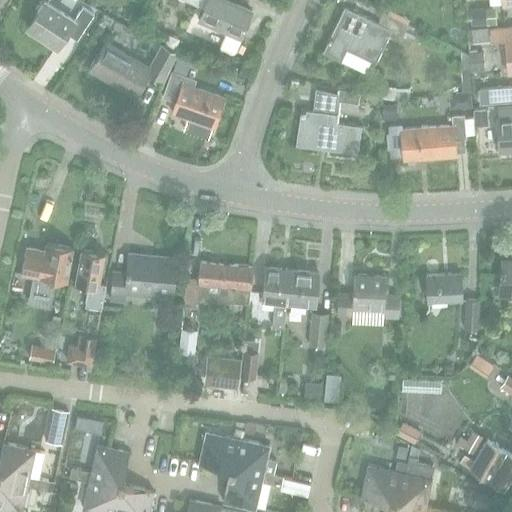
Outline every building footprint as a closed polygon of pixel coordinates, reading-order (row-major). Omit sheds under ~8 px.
[(72,20),(43,0),(26,27),(57,48),(66,33),(76,40),(93,15),(81,7),(72,20)] [(220,46),(234,51),(251,10),(225,0),(189,0),(204,7),(199,19),(227,31),(220,46)] [(377,22),(344,6),(329,36),(328,36),(326,40),(327,40),(322,51),(340,60),(345,49),(374,63),(387,36),(398,41),(407,23),(382,12),(377,22)] [(511,25),(490,27),(491,40),(504,39),(507,74),(511,73),(511,25)] [(134,95),(148,71),(150,68),(149,67),(105,42),(89,69),(134,95)] [(150,68),(148,71),(164,79),(179,54),(162,44),(149,67),(150,68)] [(213,127),(223,97),(192,86),(194,80),(172,72),(163,97),(175,101),(172,112),(188,118),(184,129),(209,137),(212,126),(213,127)] [(337,100),(337,93),(315,87),(312,109),(300,108),(299,113),(301,144),(357,152),(360,125),(336,121),(339,100),(337,100)] [(511,104),(497,106),(498,119),(496,119),(498,152),(511,150),(511,104)] [(465,138),(463,114),(451,115),(447,116),(448,121),(451,121),(451,125),(401,128),(401,123),(388,124),(389,132),(386,132),(387,147),(390,147),(390,154),(402,153),(403,158),(455,154),(453,139),(465,138)] [(66,281),(72,246),(46,241),(45,249),(26,246),(21,272),(34,275),(29,301),(49,305),(54,278),(66,281)] [(101,307),(106,283),(99,281),(105,252),(81,248),(75,282),(89,285),(86,305),(101,307)] [(144,288),(143,293),(172,295),(176,257),(129,253),(127,272),(113,271),(110,299),(125,300),(126,287),(144,288)] [(248,303),(252,265),(201,260),(199,277),(186,276),(184,301),(196,302),(197,298),(248,303)] [(511,260),(502,260),(500,292),(511,292),(511,260)] [(286,301),(289,269),(265,266),(262,298),(273,300),(271,325),(283,326),(286,301)] [(289,269),(286,301),(314,304),(318,272),(289,269)] [(427,301),(462,299),(460,271),(426,273),(427,301)] [(385,293),(385,275),(353,274),(352,292),(338,291),(337,313),(352,313),(352,306),(383,307),(383,315),(398,315),(399,294),(385,293)] [(478,328),(479,299),(466,298),(465,327),(478,328)] [(327,313),(311,311),(308,343),(324,344),(327,313)] [(90,364),(96,335),(80,332),(78,344),(70,343),(67,360),(90,364)] [(32,344),(29,357),(53,361),(56,348),(32,344)] [(254,375),(257,352),(244,350),(241,374),(254,375)] [(511,391),(511,375),(510,374),(502,385),(511,391)] [(69,412),(52,409),(46,439),(63,443),(69,412)] [(104,418),(77,412),(74,426),(100,432),(104,418)] [(242,438),(244,429),(235,427),(233,436),(207,430),(200,462),(230,469),(231,469),(238,437),(242,438)] [(461,435),(457,442),(463,446),(474,452),(483,435),(473,429),(467,439),(461,435)] [(242,438),(238,437),(231,469),(262,476),(261,481),(270,483),(273,473),(276,460),(266,458),(269,444),(242,438)] [(511,453),(487,437),(469,467),(502,488),(511,473),(511,453)] [(39,477),(44,451),(35,449),(2,441),(0,451),(0,474),(27,480),(29,475),(39,477)] [(122,483),(122,482),(129,451),(97,444),(91,471),(90,476),(122,483)] [(401,471),(394,502),(424,509),(423,511),(433,511),(435,506),(425,504),(434,466),(416,462),(418,456),(409,454),(407,462),(405,472),(401,471)] [(405,472),(407,462),(397,460),(395,470),(369,464),(362,496),(393,502),(394,502),(401,471),(405,472)] [(80,478),(82,469),(72,467),(70,476),(80,478)] [(82,469),(80,478),(89,481),(83,507),(105,511),(115,511),(122,483),(90,476),(91,471),(82,469)] [(255,508),(261,481),(262,476),(231,469),(230,469),(223,501),(255,508)] [(282,475),(273,473),(270,483),(280,485),(282,475)] [(29,475),(27,480),(0,474),(0,507),(21,511),(27,485),(36,487),(39,477),(29,475)] [(39,477),(36,487),(46,489),(48,479),(39,477)] [(307,495),(309,483),(282,477),(280,488),(307,495)] [(115,511),(148,511),(153,489),(122,482),(122,483),(115,511)] [(220,511),(221,506),(192,499),(189,499),(186,511),(220,511)] [(423,511),(424,509),(394,502),(393,502),(391,511),(423,511)]
